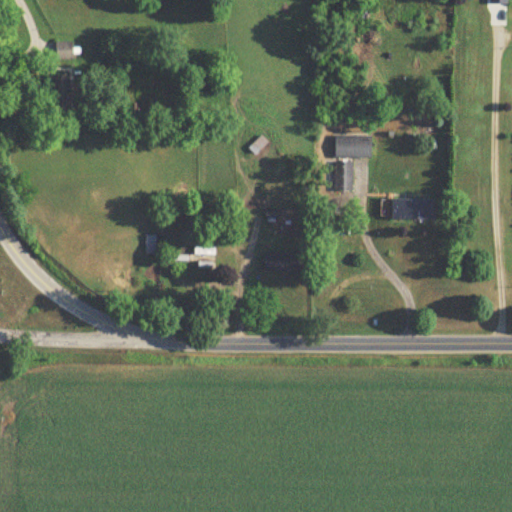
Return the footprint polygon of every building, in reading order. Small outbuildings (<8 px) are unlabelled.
[(71,42),(54,42),(54,60),(71,60),(71,42)] [(49,111),(69,111),(69,76),(49,76),(49,111)] [(368,136),(333,136),(333,158),(368,158),(368,136)] [(333,191),(351,191),(351,161),(333,161),(333,191)] [(433,199),(390,199),(390,221),(433,221),(433,199)] [(153,236),(143,236),(143,254),(153,254),(153,236)] [(263,271),(299,271),(299,253),(263,253),(263,271)]
